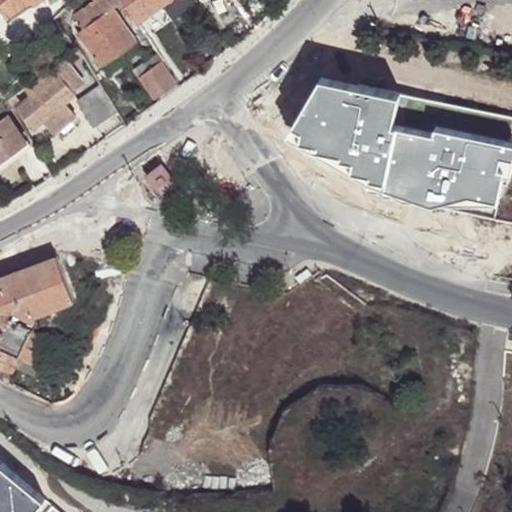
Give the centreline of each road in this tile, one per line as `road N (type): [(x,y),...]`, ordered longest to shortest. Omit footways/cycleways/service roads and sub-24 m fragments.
road 1 (residential): [(292,228),(416,283),(511,313)]
road 2 (residential): [(68,196),(246,238),(292,228)]
road 3 (residential): [(216,95),(68,196)]
road 4 (residential): [(292,228),(282,190),(216,95)]
road 5 (residential): [(319,0),(216,95)]
